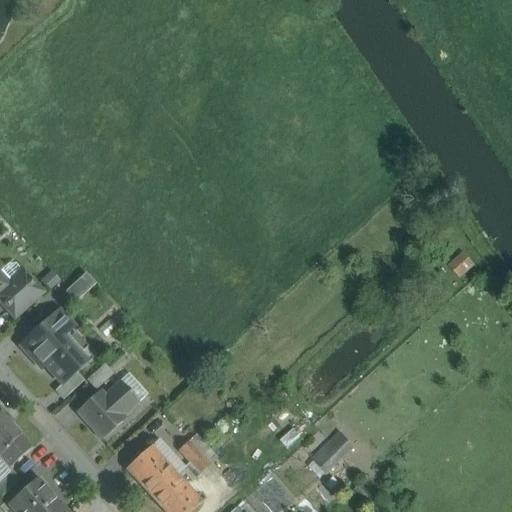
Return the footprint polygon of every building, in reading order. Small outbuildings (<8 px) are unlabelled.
[(472,267),(459,254),(445,267),(459,280),(472,267)] [(0,271),(0,302),(14,318),(41,293),(16,264),(6,265),(0,271)] [(84,274),(64,293),(74,304),(95,285),(84,274)] [(58,313),(20,347),(41,369),(44,366),(62,385),(87,362),(64,336),(72,329),(58,313)] [(104,365),(87,382),(95,391),(113,374),(104,365)] [(100,390),(76,413),(102,441),(125,419),(121,415),(127,409),(129,412),(138,403),(119,382),(105,395),(100,390)] [(0,412),(0,433),(11,424),(0,412)] [(11,424),(0,433),(0,458),(9,469),(32,448),(11,424)] [(188,442),(179,450),(190,462),(199,454),(188,442)] [(328,444),(312,459),(325,473),(341,458),(328,444)] [(150,447),(126,469),(152,497),(175,476),(150,447)] [(199,454),(190,462),(201,474),(210,465),(199,454)] [(11,472),(0,482),(0,499),(20,481),(11,472)] [(190,511),(201,503),(175,476),(152,497),(165,511),(190,511)] [(66,511),(37,480),(9,506),(14,511),(66,511)]
